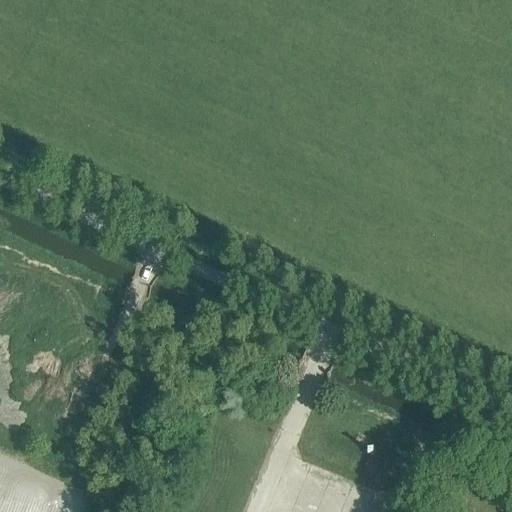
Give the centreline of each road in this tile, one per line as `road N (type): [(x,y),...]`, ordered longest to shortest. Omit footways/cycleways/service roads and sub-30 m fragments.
road 1 (unclassified): [(511,416),(0,179)]
road 2 (track): [(257,511),(328,333)]
